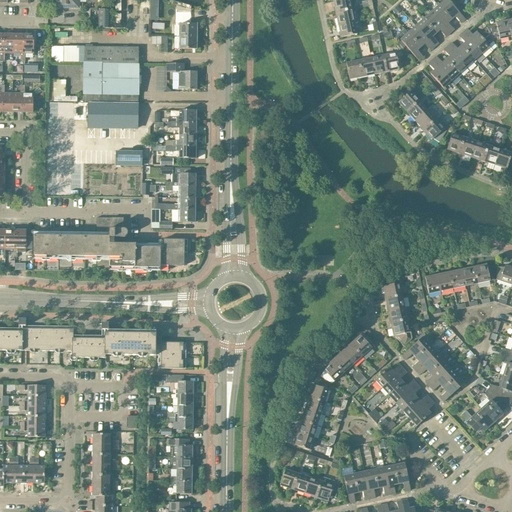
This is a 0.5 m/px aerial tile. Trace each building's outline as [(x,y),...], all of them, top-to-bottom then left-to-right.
[(149,0),(150,14),(158,14),(158,0),(149,0)] [(335,13),(351,10),(349,0),(337,0),(333,1),(335,13)] [(460,23),(465,20),(446,0),(444,0),(439,5),(437,3),(436,4),(451,20),(455,17),(460,23)] [(447,23),(451,20),(436,4),(435,5),(437,7),(431,12),(450,33),(453,30),(447,23)] [(396,6),(392,10),(395,14),(400,10),(396,6)] [(338,25),(354,22),(351,10),(335,13),(338,25)] [(110,32),(110,11),(98,11),(98,32),(110,32)] [(190,24),(191,11),(177,11),(177,25),(179,25),(179,37),(196,37),(197,24),(190,24)] [(445,37),(450,33),(431,12),(424,19),(422,17),(421,17),(436,33),(439,30),(445,37)] [(432,37),(436,33),(421,17),(420,18),(422,21),(416,26),(434,47),(438,44),(432,37)] [(499,40),(511,37),(508,21),(496,24),(496,26),(487,28),(493,41),(499,38),(499,40)] [(354,22),(338,25),(340,38),(357,34),(354,22)] [(430,51),(434,47),(416,26),(408,33),(406,30),(406,31),(420,47),(424,44),(430,51)] [(487,45),(493,41),(487,28),(486,28),(478,35),(476,32),(472,35),(466,29),(463,33),(481,54),(488,48),(489,50),(491,49),(487,45)] [(420,47),(406,31),(405,31),(404,29),(393,39),(405,51),(407,49),(418,61),(423,57),(417,51),(420,47)] [(475,60),(481,54),(463,33),(458,37),(464,43),(461,46),(475,63),(477,62),(475,60)] [(12,53),(13,35),(2,35),(2,53),(0,53),(0,54),(0,57),(4,58),(4,53),(12,53)] [(22,53),(22,35),(13,35),(12,53),(20,53),(22,53)] [(20,58),(24,58),(24,53),(33,54),(33,36),(22,35),(22,53),(20,53),(20,58)] [(196,50),(196,37),(179,37),(179,50),(196,50)] [(457,50),(453,45),(451,43),(447,46),(466,68),(472,62),(474,64),(475,63),(461,46),(457,50)] [(459,73),(466,68),(447,46),(443,50),(449,57),(445,60),(460,77),(461,76),(459,73)] [(126,63),(127,48),(84,47),(83,62),(126,63)] [(126,63),(138,63),(138,48),(127,48),(126,63)] [(383,56),(386,72),(399,70),(395,53),(383,56)] [(374,75),(386,72),(383,56),(371,59),(374,75)] [(442,63),(438,59),(436,57),(432,60),(451,81),(457,76),(459,78),(460,77),(445,60),(442,63)] [(362,77),(374,75),(371,59),(358,61),(362,77)] [(444,87),(451,81),(432,60),(427,64),(433,71),(430,74),(444,91),(446,89),(444,87)] [(349,80),(362,77),(358,61),(346,64),(349,80)] [(138,63),(126,63),(83,62),(83,102),(138,102),(138,63)] [(196,90),(196,72),(184,72),(184,65),(167,65),(167,73),(179,73),(179,90),(196,90)] [(428,86),(431,83),(426,77),(423,80),(428,86)] [(437,96),(440,93),(434,86),(431,90),(437,96)] [(4,94),(4,90),(0,89),(0,94),(2,94),(1,112),(12,112),(12,94),(4,94)] [(22,94),(22,113),(32,113),(33,95),(24,94),(24,90),(20,90),(20,94),(22,94)] [(406,112),(418,101),(410,92),(398,103),(406,112)] [(22,94),(20,94),(12,94),(12,112),(22,113),(22,94)] [(445,105),(448,102),(443,96),(440,99),(445,105)] [(415,121),(427,110),(418,101),(406,112),(415,121)] [(137,129),(138,105),(74,104),(74,120),(87,120),(87,128),(137,129)] [(453,115),(457,112),(457,111),(451,105),(448,108),(453,115)] [(423,131),(435,120),(427,110),(415,121),(423,131)] [(195,112),(179,112),(178,117),(167,118),(167,123),(194,123),(195,118),(196,117),(196,113),(195,112)] [(435,120),(423,131),(432,140),(433,139),(439,143),(446,132),(435,120)] [(194,128),(194,123),(167,123),(167,129),(178,129),(178,135),(196,135),(196,129),(194,128)] [(459,154),(464,138),(451,134),(446,150),(459,154)] [(196,141),(196,135),(178,135),(178,141),(165,141),(165,147),(194,147),(194,142),(196,141)] [(471,158),(476,142),(464,138),(459,154),(471,158)] [(471,158),(482,162),(489,142),(487,146),(476,142),(471,158)] [(493,145),(494,144),(489,142),(482,162),(494,166),(500,148),(493,145)] [(194,151),(194,147),(165,147),(165,152),(180,152),(180,159),(194,159),(194,157),(195,157),(195,152),(194,151)] [(500,148),(494,166),(506,170),(511,154),(499,150),(500,148)] [(143,165),(142,152),(115,152),(115,165),(143,165)] [(178,187),(194,187),(194,182),(195,181),(195,177),(194,176),(194,175),(179,175),(179,186),(173,186),(173,183),(165,182),(165,187),(178,187)] [(194,192),(194,187),(178,187),(165,187),(165,191),(178,191),(178,199),(195,199),(195,193),(194,192)] [(195,205),(195,199),(178,199),(177,205),(164,205),(164,210),(177,211),(194,211),(194,206),(195,205)] [(194,215),(194,211),(177,211),(177,222),(194,222),(194,220),(195,220),(195,215),(194,215)] [(112,221),(112,218),(96,218),(96,237),(33,236),(33,237),(33,260),(34,260),(34,257),(45,257),(45,261),(46,261),(46,257),(71,257),(71,261),(71,257),(96,257),(96,258),(96,259),(96,261),(97,262),(96,267),(108,267),(108,271),(109,271),(109,267),(121,267),(121,272),(122,272),(122,267),(146,268),(146,272),(147,272),(147,268),(159,268),(159,271),(160,271),(160,266),(184,266),(184,240),(163,240),(163,253),(160,253),(160,248),(159,248),(117,248),(117,238),(123,238),(124,237),(126,236),(127,235),(127,234),(127,233),(126,232),(126,231),(125,230),(123,230),(122,230),(119,229),(119,221),(112,221)] [(15,249),(15,231),(5,231),(5,249),(12,249),(12,253),(17,253),(17,249),(15,249)] [(17,253),(25,253),(25,249),(33,249),(33,237),(25,237),(26,231),(15,231),(15,249),(17,249),(17,253)] [(486,265),(474,268),(477,284),(492,280),(494,267),(486,268),(486,265)] [(511,286),(511,284),(511,268),(504,266),(504,267),(497,267),(496,280),(511,286)] [(465,286),(477,284),(474,268),(462,270),(465,286)] [(453,289),(465,286),(462,270),(449,273),(453,289)] [(440,291),(453,289),(449,273),(437,275),(440,291)] [(428,294),(440,291),(437,275),(425,278),(428,294)] [(386,286),(382,287),(385,300),(401,296),(397,277),(385,280),(386,286)] [(388,312),(404,308),(401,296),(385,300),(388,312)] [(406,321),(404,308),(388,312),(390,324),(406,321)] [(406,321),(390,324),(393,336),(394,336),(403,347),(411,340),(412,339),(410,332),(409,332),(406,321)] [(117,331),(108,330),(108,324),(101,324),(101,330),(104,330),(104,355),(112,355),(112,354),(117,354),(117,333),(117,331)] [(37,350),(37,329),(31,329),(31,332),(26,332),(26,351),(34,351),(34,350),(37,350)] [(47,351),(47,329),(37,329),(37,350),(39,350),(39,351),(47,351)] [(60,350),(60,329),(47,329),(47,351),(55,351),(55,350),(60,350)] [(73,330),(60,329),(60,350),(64,350),(64,352),(72,352),(73,339),(73,330)] [(11,351),(12,332),(1,332),(1,351),(11,351)] [(12,332),(11,351),(22,351),(23,332),(12,332)] [(130,356),(130,334),(117,333),(117,354),(122,354),(122,356),(130,356)] [(142,354),(142,334),(130,334),(130,356),(138,356),(138,354),(142,354)] [(142,334),(142,354),(147,354),(147,356),(155,356),(155,334),(142,334)] [(351,344),(361,356),(371,348),(360,336),(351,344)] [(415,358),(431,344),(430,343),(428,344),(423,339),(425,337),(424,336),(402,356),(405,360),(412,354),(415,358)] [(81,358),(81,339),(73,339),(72,352),(72,358),(81,358)] [(91,358),(91,339),(81,339),(81,358),(91,358)] [(91,339),(91,358),(101,358),(100,358),(100,339),(91,339)] [(160,356),(181,356),(181,352),(182,352),(183,343),(161,343),(160,356)] [(352,364),(361,356),(351,344),(341,352),(352,364)] [(415,372),(436,353),(430,347),(432,345),(431,344),(415,358),(418,362),(412,368),(415,372)] [(511,346),(511,351),(502,348),(500,355),(511,358),(511,346)] [(343,373),(352,364),(341,352),(332,361),(343,373)] [(429,373),(445,359),(444,358),(442,359),(436,353),(415,372),(419,375),(425,370),(429,373)] [(511,358),(500,355),(498,361),(506,364),(503,376),(511,378),(511,358)] [(181,361),(181,356),(160,356),(160,369),(182,369),(182,361),(181,361)] [(429,387),(450,369),(444,362),(446,360),(445,359),(429,373),(432,377),(425,383),(429,387)] [(385,364),(382,360),(376,366),(379,369),(385,364)] [(331,384),(343,373),(332,361),(322,369),(324,371),(320,377),(331,384)] [(381,388),(402,369),(399,365),(392,371),(389,368),(372,382),(373,383),(376,382),(381,388)] [(376,372),(373,369),(367,374),(370,378),(376,372)] [(399,379),(404,375),(406,373),(402,369),(381,388),(387,395),(385,397),(386,398),(402,383),(399,379)] [(442,389),(459,374),(458,373),(456,375),(450,369),(429,387),(433,391),(439,385),(442,389)] [(443,402),(466,382),(464,381),(462,383),(457,377),(460,375),(459,374),(442,389),(446,392),(439,398),(443,402)] [(511,392),(511,378),(503,376),(499,388),(490,385),(487,390),(499,398),(498,400),(504,407),(508,403),(511,392)] [(367,381),(366,380),(363,377),(358,383),(361,386),(367,381)] [(395,404),(416,385),(413,381),(406,387),(402,383),(386,398),(387,399),(389,397),(395,404)] [(175,394),(192,395),(192,389),(193,389),(193,384),(192,384),(192,383),(177,382),(177,390),(175,390),(175,394)] [(308,397),(324,402),(328,390),(312,385),(308,397)] [(413,395),(418,390),(420,389),(416,385),(395,404),(401,410),(399,412),(400,413),(416,398),(413,395)] [(28,396),(45,396),(45,386),(20,386),(20,390),(28,390),(28,396)] [(357,389),(354,386),(348,391),(351,395),(357,389)] [(499,411),(504,407),(498,400),(499,398),(487,390),(484,394),(490,401),(480,409),(493,423),(503,414),(499,411)] [(192,399),(192,395),(175,394),(175,399),(177,399),(177,406),(193,406),(193,400),(192,399)] [(45,407),(45,396),(28,396),(28,402),(20,402),(20,406),(45,407)] [(409,419),(430,400),(426,396),(420,402),(416,398),(400,413),(401,414),(403,412),(409,419)] [(320,414),(324,402),(308,397),(304,409),(320,414)] [(427,410),(431,406),(434,404),(430,400),(409,419),(415,426),(413,427),(414,429),(430,414),(427,410)] [(44,417),(45,407),(20,406),(20,411),(27,411),(27,417),(44,417)] [(193,412),(193,406),(177,406),(177,413),(175,414),(167,413),(167,418),(168,418),(192,418),(192,413),(193,412)] [(316,426),(320,414),(304,409),(300,421),(316,426)] [(484,432),(493,423),(480,409),(471,418),(466,412),(461,416),(476,433),(480,428),(484,432)] [(374,410),(368,415),(374,422),(380,417),(374,410)] [(44,427),(44,417),(27,417),(27,422),(19,422),(19,427),(44,427)] [(136,429),(136,417),(126,417),(126,429),(136,429)] [(191,422),(192,418),(168,418),(168,422),(177,423),(177,429),(191,430),(191,428),(193,428),(193,423),(191,422)] [(312,438),(316,426),(300,421),(297,433),(312,438)] [(44,438),(44,427),(19,427),(19,431),(27,431),(27,437),(44,438)] [(308,450),(312,438),(297,433),(293,445),(308,450)] [(92,446),(117,447),(117,442),(109,442),(110,435),(92,435),(92,446)] [(335,437),(331,435),(331,437),(325,435),(323,442),(333,445),(335,437)] [(167,440),(167,446),(169,446),(169,453),(167,453),(167,458),(169,458),(174,458),(191,458),(191,454),(192,453),(192,448),(191,447),(191,446),(187,446),(187,440),(167,440)] [(383,440),(378,442),(379,449),(389,446),(388,442),(383,440)] [(117,451),(117,447),(92,446),(92,457),(109,457),(109,451),(117,451)] [(109,463),(109,457),(92,457),(92,467),(117,467),(117,463),(109,463)] [(174,458),(169,458),(169,470),(176,470),(192,470),(192,464),(191,463),(191,458),(174,458)] [(3,484),(13,484),(13,459),(8,459),(8,466),(2,466),(2,470),(3,484)] [(23,484),(23,467),(17,467),(17,459),(13,459),(13,484),(23,484)] [(33,484),(33,459),(29,459),(29,467),(23,467),(23,484),(33,484)] [(33,459),(33,484),(44,484),(44,467),(38,467),(38,459),(33,459)] [(393,485),(398,484),(393,463),(392,464),(393,466),(384,468),(390,495),(395,494),(393,485)] [(410,491),(404,464),(395,466),(395,463),(393,463),(398,484),(402,483),(404,492),(410,491)] [(117,472),(117,467),(92,467),(92,477),(109,477),(109,472),(117,472)] [(390,495),(384,468),(375,470),(375,467),(373,468),(378,489),(382,488),(384,497),(390,495)] [(373,490),(378,489),(373,468),(371,468),(372,471),(363,472),(369,500),(375,498),(373,490)] [(192,476),(192,470),(176,470),(176,477),(170,477),(170,482),(190,482),(191,477),(192,476)] [(292,490),(297,474),(285,470),(279,486),(292,490)] [(353,494),(357,493),(353,472),(351,472),(352,475),(343,477),(349,504),(355,503),(353,494)] [(369,500),(363,472),(355,474),(354,472),(353,472),(357,493),(362,492),(364,501),(369,500)] [(304,494),(309,478),(297,474),(292,490),(304,494)] [(109,483),(109,477),(92,477),(92,487),(117,488),(117,483),(109,483)] [(322,477),(320,482),(309,478),(304,494),(316,498),(322,477)] [(335,498),(340,483),(322,477),(316,498),(327,501),(329,496),(335,498)] [(190,486),(190,482),(170,482),(170,486),(176,486),(176,493),(190,494),(190,492),(191,492),(192,487),(190,486)] [(117,492),(117,488),(92,487),(91,496),(95,496),(109,497),(109,492),(117,492)] [(112,497),(109,497),(95,496),(95,502),(87,502),(87,506),(112,506),(112,497)] [(409,509),(407,503),(407,500),(401,501),(403,511),(423,511),(424,508),(414,511),(414,508),(409,509)] [(403,511),(401,501),(396,502),(398,511),(393,511),(403,511)] [(189,511),(190,511),(190,510),(188,510),(189,503),(169,503),(169,511),(189,511)]
